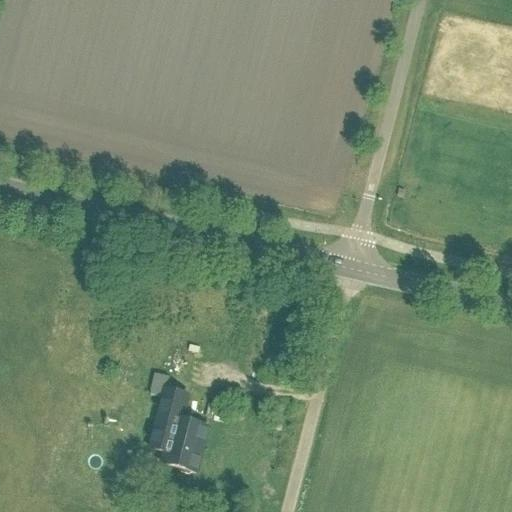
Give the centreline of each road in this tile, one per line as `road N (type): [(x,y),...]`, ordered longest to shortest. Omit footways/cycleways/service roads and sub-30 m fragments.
road 1 (tertiary): [(348,269),(0,189)]
road 2 (unclassified): [(348,269),(418,0)]
road 3 (unclassified): [(286,511),(348,269)]
road 4 (tertiary): [(511,306),(348,269)]
